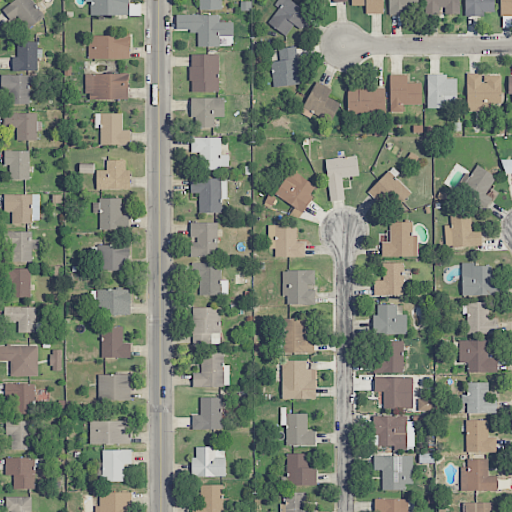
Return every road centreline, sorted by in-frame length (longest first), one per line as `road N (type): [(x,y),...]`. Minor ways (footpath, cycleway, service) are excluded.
road 1 (residential): [(157,0),(160,511)]
road 2 (residential): [(343,231),(344,511)]
road 3 (residential): [(343,45),(511,44)]
